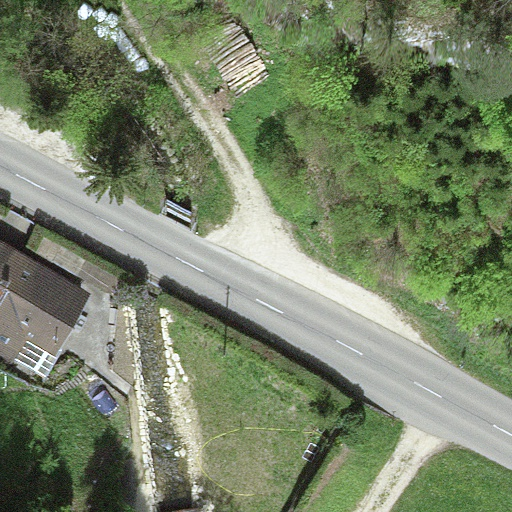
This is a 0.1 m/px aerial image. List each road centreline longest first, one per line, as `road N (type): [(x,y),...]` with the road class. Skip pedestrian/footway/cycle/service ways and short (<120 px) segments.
road 1 (tertiary): [(511,435),(0,165)]
road 2 (track): [(135,0),(229,141),(248,218),(238,291)]
road 3 (track): [(445,399),(373,511)]
